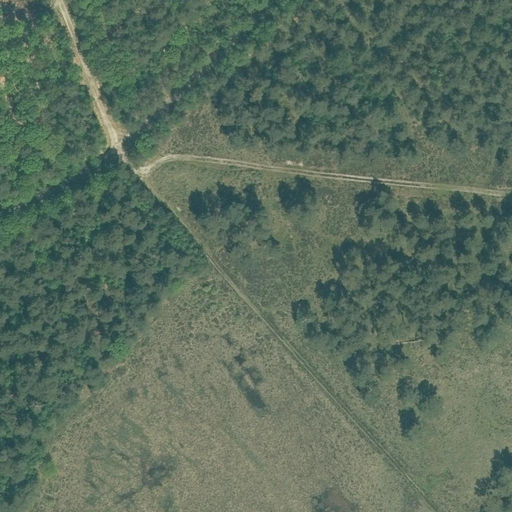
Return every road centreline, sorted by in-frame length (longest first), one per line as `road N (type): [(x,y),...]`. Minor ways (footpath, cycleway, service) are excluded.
road 1 (track): [(437,511),(153,193),(110,130),(61,5)]
road 2 (track): [(144,180),(165,158),(511,189)]
road 3 (track): [(0,217),(121,146),(271,0)]
